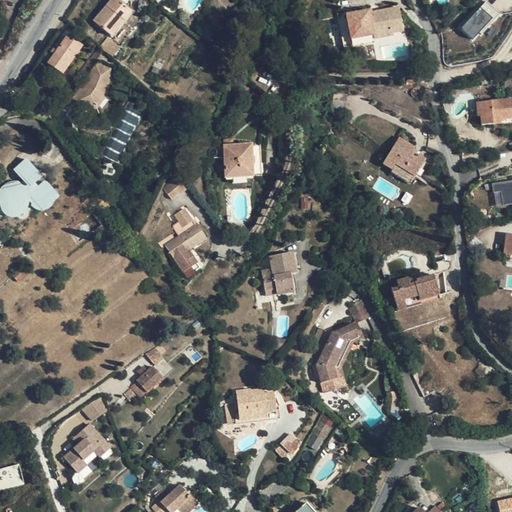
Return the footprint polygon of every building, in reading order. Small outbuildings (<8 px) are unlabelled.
[(130,12),(115,0),(112,0),(94,21),(111,36),(130,12)] [(473,40),(498,13),(486,1),(460,28),(473,40)] [(370,11),(355,13),(345,15),(350,39),(372,36),(372,38),(392,35),(391,33),(403,31),(398,8),(371,13),(370,11)] [(350,39),(345,15),(338,16),(337,17),(342,48),(344,48),(373,43),(372,38),(372,36),(350,39)] [(66,37),(57,50),(54,55),(48,63),(62,74),(81,47),(66,37)] [(99,47),(111,57),(120,48),(107,37),(99,47)] [(97,63),(68,100),(72,101),(102,63),(97,63)] [(128,93),(114,85),(110,83),(107,81),(109,68),(111,69),(102,63),(72,101),(78,105),(94,107),(98,103),(100,92),(108,95),(123,102),(128,93)] [(55,86),(58,80),(54,77),(50,82),(55,86)] [(98,110),(108,95),(100,92),(98,103),(94,107),(97,110),(98,110)] [(511,117),(511,99),(477,102),(477,116),(480,116),(481,125),(500,123),(500,119),(511,117)] [(68,100),(78,108),(78,105),(72,101),(68,100)] [(127,102),(101,155),(118,163),(143,109),(127,102)] [(74,129),(73,125),(66,125),(76,136),(79,134),(74,129)] [(382,164),(384,165),(390,169),(389,171),(410,184),(425,160),(413,152),(415,148),(398,138),(382,164)] [(260,145),(233,146),(223,147),(225,178),(232,177),(246,176),(262,175),(260,145)] [(387,175),(389,171),(390,169),(384,165),(380,171),(387,175)] [(186,188),(178,178),(166,188),(174,198),(186,188)] [(511,180),(491,184),(496,207),(511,203),(511,180)] [(0,212),(0,217),(14,234),(40,211),(35,205),(36,202),(36,199),(33,197),(31,196),(27,197),(26,195),(15,204),(8,210),(7,207),(0,212)] [(13,201),(7,207),(8,210),(15,204),(13,201)] [(164,244),(164,245),(177,264),(184,274),(193,268),(190,262),(194,258),(189,250),(206,238),(196,223),(194,225),(184,211),(176,217),(183,228),(164,244)] [(511,234),(506,234),(503,254),(511,254),(511,234)] [(194,258),(190,262),(193,268),(198,265),(194,258)] [(17,282),(28,272),(22,266),(11,275),(17,282)] [(66,279),(61,274),(54,279),(59,285),(66,279)] [(434,275),(416,280),(416,283),(410,284),(409,279),(407,278),(396,281),(398,288),(391,290),(397,312),(406,309),(406,307),(420,303),(420,300),(440,294),(434,275)] [(297,290),(280,289),(280,296),(278,296),(278,304),(298,304),(298,295),(297,295),(297,290)] [(357,324),(343,330),(332,335),(317,366),(322,382),(336,378),(333,366),(346,341),(352,343),(363,337),(357,324)] [(347,354),(352,343),(346,341),(333,366),(336,378),(322,382),(325,392),(346,386),(340,367),(347,354)] [(147,353),(153,364),(162,358),(156,348),(147,353)] [(162,374),(152,363),(131,384),(141,394),(162,374)] [(267,417),(267,420),(280,419),(278,409),(275,410),(274,394),(264,395),(255,397),(254,391),(250,392),(250,390),(236,392),(237,403),(225,405),(227,421),(267,417)] [(109,391),(90,403),(98,415),(113,407),(109,391)] [(319,450),(333,420),(321,414),(306,444),(319,450)] [(119,442),(97,417),(84,429),(89,435),(86,438),(71,452),(84,466),(93,459),(90,454),(101,445),(108,452),(119,442)] [(227,425),(267,420),(267,417),(227,421),(227,425)] [(89,435),(84,429),(81,432),(86,438),(89,435)] [(281,444),(289,453),(299,444),(290,435),(281,444)] [(283,459),(289,453),(281,444),(274,450),(283,459)] [(0,490),(25,484),(20,464),(0,468),(0,490)] [(180,486),(171,494),(166,489),(155,498),(168,511),(173,511),(178,508),(181,511),(189,511),(197,505),(180,486)] [(511,511),(511,496),(498,499),(499,511),(511,511)]
